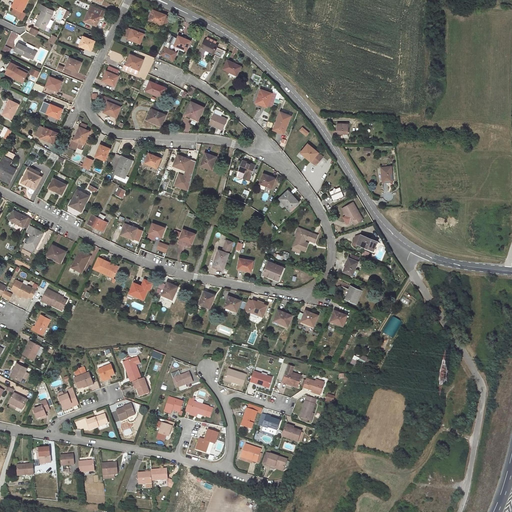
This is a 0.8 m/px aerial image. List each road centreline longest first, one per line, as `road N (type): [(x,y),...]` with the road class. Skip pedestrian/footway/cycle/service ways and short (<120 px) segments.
road 1 (residential): [(0,190),(136,259),(299,295),(325,276),(327,234),(312,198),(272,154)]
road 2 (tertiary): [(158,0),(222,33),(271,71),(323,132),(380,221),(407,245)]
road 3 (residential): [(272,154),(216,140),(122,134),(96,122),(82,92),(128,0)]
road 4 (unclassified): [(407,245),(410,271),(480,388),(458,511)]
road 5 (residential): [(272,154),(222,100),(158,65)]
road 6 (residential): [(50,434),(175,457)]
